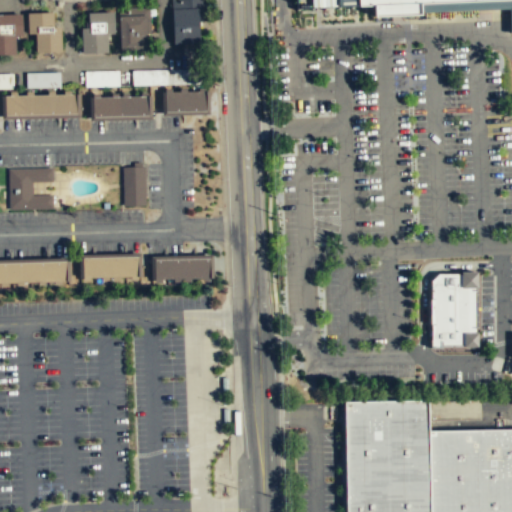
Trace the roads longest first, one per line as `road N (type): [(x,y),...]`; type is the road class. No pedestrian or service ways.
road 1 (tertiary): [(253,317),(239,0)]
road 2 (tertiary): [(263,507),(253,317)]
